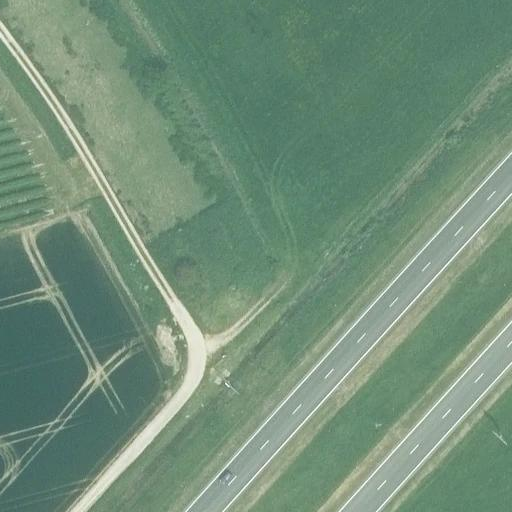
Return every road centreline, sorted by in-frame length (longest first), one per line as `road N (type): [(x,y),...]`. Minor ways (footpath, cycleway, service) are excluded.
road 1 (track): [(0,32),(197,335),(199,366),(188,390),(77,511)]
road 2 (trunk): [(511,171),(199,511)]
road 3 (trunk): [(357,511),(511,342)]
